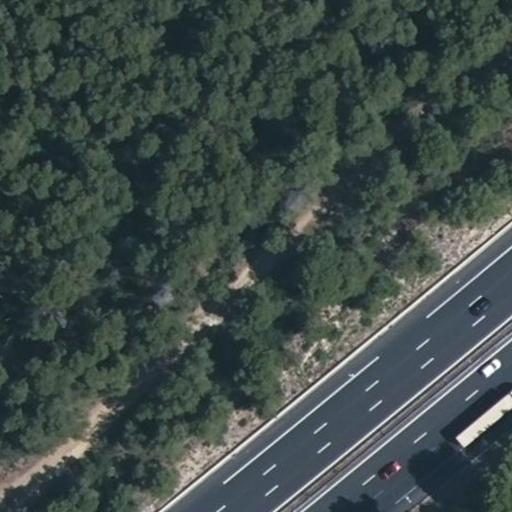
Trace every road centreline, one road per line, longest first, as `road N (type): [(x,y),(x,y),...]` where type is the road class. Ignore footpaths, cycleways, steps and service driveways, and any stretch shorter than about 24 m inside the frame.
road 1 (track): [(0,495),(303,218),(511,43)]
road 2 (motorway): [(511,277),(224,511)]
road 3 (motorway): [(347,511),(511,375)]
